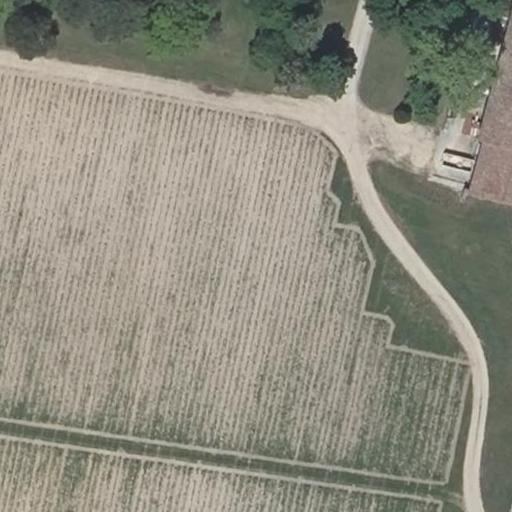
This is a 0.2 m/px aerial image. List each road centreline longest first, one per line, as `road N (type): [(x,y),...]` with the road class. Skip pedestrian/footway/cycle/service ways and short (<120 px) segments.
road 1 (track): [(0,69),(298,115),(332,129),(379,220),(472,343),(480,397),(471,511)]
road 2 (track): [(0,429),(471,495)]
